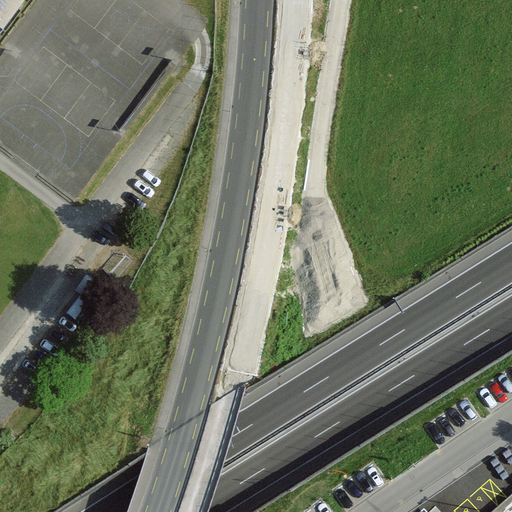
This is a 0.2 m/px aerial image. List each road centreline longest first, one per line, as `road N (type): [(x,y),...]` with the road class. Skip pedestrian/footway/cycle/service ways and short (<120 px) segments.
road 1 (primary): [(258,0),(237,214),(214,327),(159,511)]
road 2 (motorway): [(511,261),(113,511)]
road 3 (motorway): [(198,511),(511,313)]
road 4 (residential): [(377,511),(511,416)]
